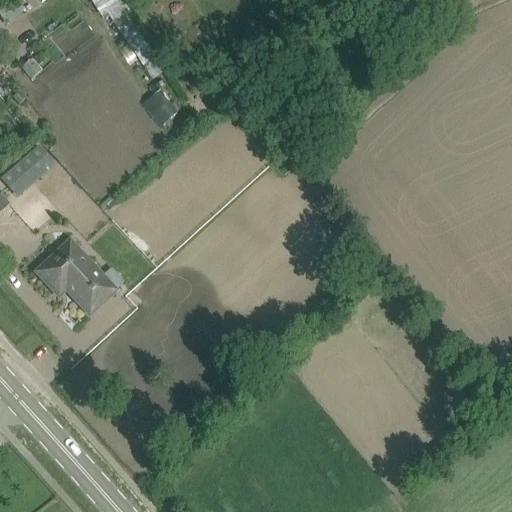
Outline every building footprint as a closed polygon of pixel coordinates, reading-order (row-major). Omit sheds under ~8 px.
[(0,0),(0,17),(4,24),(24,13),(16,0),(0,0)] [(25,100),(19,93),(12,98),(18,106),(25,100)] [(149,108),(163,123),(171,117),(156,101),(149,108)] [(9,190),(47,157),(39,147),(1,180),(9,190)] [(0,213),(9,206),(0,196),(0,213)] [(90,317),(104,303),(117,291),(71,241),(36,274),(59,299),(66,292),(90,317)]
